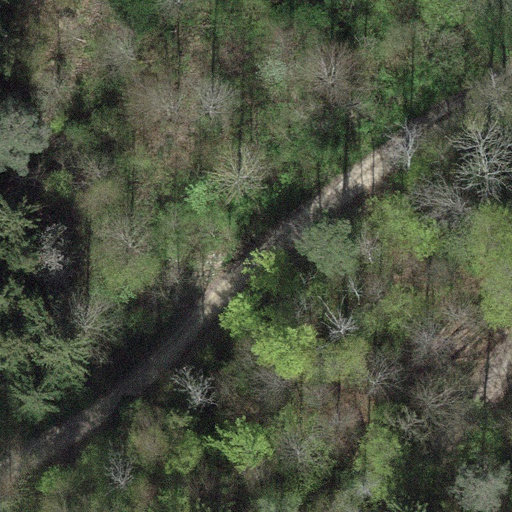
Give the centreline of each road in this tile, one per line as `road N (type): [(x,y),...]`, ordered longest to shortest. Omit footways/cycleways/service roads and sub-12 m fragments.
road 1 (track): [(0,471),(138,374),(266,242),(399,146),(511,81)]
road 2 (track): [(393,511),(511,354)]
